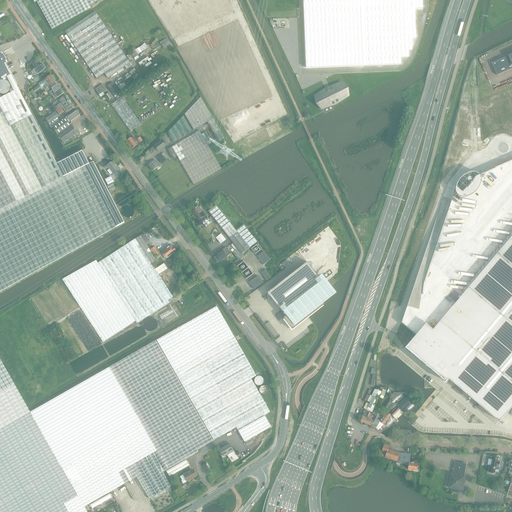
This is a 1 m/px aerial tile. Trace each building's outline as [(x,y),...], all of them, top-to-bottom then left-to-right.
[(32,0),(34,3),(36,2),(52,30),(69,21),(91,8),(89,5),(98,0),(32,0)] [(156,0),(174,39),(184,35),(187,42),(238,20),(228,0),(156,0)] [(303,0),(304,8),(306,68),(401,64),(400,57),(409,57),(408,50),(412,50),(412,38),(415,38),(414,8),(422,8),(422,3),(422,0),(303,0)] [(108,78),(129,63),(116,43),(95,12),(65,32),(97,78),(104,73),(108,78)] [(164,48),(170,44),(166,38),(160,43),(164,48)] [(146,43),(131,52),(133,56),(148,48),(146,43)] [(0,80),(7,77),(11,75),(5,63),(7,62),(3,52),(0,53),(0,80)] [(500,74),(511,68),(511,53),(495,62),(500,74)] [(38,74),(45,69),(42,64),(33,71),(29,73),(32,78),(36,75),(37,74),(38,74)] [(0,291),(124,223),(104,183),(93,162),(89,164),(82,151),(56,164),(11,75),(7,77),(14,91),(0,98),(0,291)] [(48,86),(55,81),(50,75),(44,80),(46,84),(45,85),(47,88),(45,89),(47,91),(50,89),(48,86)] [(127,87),(126,85),(134,81),(131,76),(127,79),(129,81),(126,83),(125,82),(120,85),(123,89),(127,87)] [(116,99),(121,96),(112,83),(107,86),(116,99)] [(326,89),(316,95),(322,108),(335,103),(347,96),(341,83),(329,87),(326,89)] [(49,92),(51,95),(60,88),(57,84),(51,88),(52,90),(49,92)] [(102,84),(95,89),(99,95),(101,97),(104,95),(103,93),(106,90),(102,84)] [(64,93),(60,88),(51,95),(55,99),(64,93)] [(54,105),(49,109),(52,112),(55,110),(60,106),(69,100),(65,95),(60,100),(61,102),(55,107),(54,105)] [(130,132),(141,124),(122,97),(111,105),(130,132)] [(224,137),(200,97),(199,99),(184,115),(193,130),(207,122),(209,125),(219,141),(224,137)] [(69,100),(60,106),(61,108),(62,108),(66,113),(74,107),(69,100)] [(68,116),(66,117),(71,124),(81,116),(76,110),(68,116)] [(49,124),(59,116),(55,112),(45,119),(49,124)] [(172,142),(192,131),(183,116),(167,133),(172,142)] [(60,122),(52,127),(63,143),(77,133),(71,124),(66,117),(60,122)] [(51,128),(52,127),(60,122),(58,119),(49,125),(51,128)] [(206,132),(201,134),(199,131),(196,133),(172,147),(193,183),(194,185),(221,169),(207,145),(210,143),(208,139),(209,138),(206,132)] [(135,143),(137,141),(133,137),(131,138),(130,137),(125,141),(129,146),(129,147),(130,148),(131,148),(131,149),(137,145),(135,143)] [(158,151),(165,146),(161,141),(154,146),(158,151)] [(176,157),(174,154),(171,148),(167,150),(172,159),(176,157)] [(161,154),(157,158),(161,164),(166,160),(161,154)] [(153,171),(159,166),(154,160),(148,165),(153,171)] [(425,251),(401,322),(416,335),(409,344),(405,347),(447,382),(450,378),(501,421),(511,407),(511,160),(479,175),(478,174),(476,173),(474,173),(472,172),(471,172),(469,172),(467,173),(465,174),(463,174),(462,175),(460,177),(459,178),(458,179),(457,181),(456,182),(456,184),(455,186),(455,187),(455,189),(454,190),(446,187),(434,223),(442,226),(440,233),(432,230),(430,237),(433,238),(430,245),(429,245),(427,252),(425,251)] [(112,161),(106,166),(108,169),(109,168),(109,169),(107,170),(110,175),(112,173),(113,173),(118,169),(112,161)] [(177,179),(182,176),(181,174),(185,171),(183,166),(173,171),(177,179)] [(112,183),(107,186),(110,191),(115,188),(112,183)] [(132,201),(132,199),(131,198),(130,197),(128,196),(126,197),(125,198),(124,199),(123,201),(124,202),(125,204),(126,205),(128,205),(130,205),(131,204),(132,203),(132,201)] [(216,205),(208,211),(233,243),(237,248),(235,250),(232,252),(236,257),(238,260),(243,255),(241,253),(260,239),(246,222),(236,230),(216,205)] [(138,212),(138,211),(138,210),(137,209),(137,208),(135,207),(134,206),(133,206),(131,206),(131,207),(129,208),(129,209),(128,209),(128,211),(128,213),(128,214),(129,215),(130,216),(132,216),(133,216),(134,216),(136,215),(137,215),(137,214),(138,212)] [(200,220),(206,215),(198,206),(193,210),(200,220)] [(201,223),(205,228),(212,223),(208,218),(201,223)] [(219,232),(212,223),(205,228),(212,237),(214,235),(221,244),(226,240),(221,234),(219,235),(217,233),(219,232)] [(144,234),(141,236),(145,243),(149,241),(144,234)] [(140,235),(135,239),(151,264),(156,261),(150,251),(145,243),(141,236),(140,235)] [(172,297),(151,264),(135,239),(117,251),(99,263),(97,260),(85,267),(62,279),(78,304),(103,342),(135,321),(137,324),(169,303),(167,300),(172,297)] [(166,259),(176,251),(173,247),(172,247),(170,245),(161,252),(166,259)] [(156,257),(160,254),(154,247),(150,250),(156,257)] [(219,263),(230,253),(225,247),(222,250),(214,256),(219,263)] [(263,264),(269,260),(263,252),(257,256),(263,264)] [(253,272),(243,261),(240,264),(237,261),(235,263),(247,277),(253,272)] [(267,292),(267,293),(283,311),(284,311),(285,311),(284,312),(286,314),(286,315),(283,317),(283,318),(284,319),(288,323),(290,327),(292,329),(308,317),(324,304),(323,303),(336,293),(335,291),(332,288),(329,284),(327,281),(325,279),(325,278),(322,275),(319,277),(307,262),(306,262),(308,264),(269,295),(267,292)] [(267,280),(271,277),(266,270),(262,273),(267,280)] [(278,283),(289,275),(287,272),(284,274),(282,271),(274,277),(278,283)] [(254,289),(263,283),(258,276),(249,282),(254,289)] [(238,430),(265,415),(270,412),(251,379),(256,376),(254,372),(238,344),(217,306),(155,341),(174,372),(198,414),(213,440),(236,427),(238,430)] [(160,313),(161,318),(174,313),(172,309),(160,313)] [(158,324),(158,323),(157,321),(156,319),(155,318),(154,317),(153,317),(151,317),(149,317),(148,317),(146,318),(145,319),(144,320),(144,321),(143,322),(143,324),(143,325),(143,327),(144,328),(145,329),(146,330),(147,331),(149,331),(150,332),(152,332),(153,331),(154,331),(155,330),(156,329),(157,327),(158,326),(158,324)] [(0,511),(86,511),(84,507),(125,484),(133,479),(137,477),(150,499),(151,498),(171,487),(162,472),(167,469),(198,452),(197,450),(212,441),(186,396),(172,372),(154,341),(130,355),(107,369),(105,370),(102,372),(68,392),(31,413),(14,384),(0,392),(0,511)] [(0,359),(0,392),(14,384),(0,359)] [(265,379),(265,377),(264,376),(263,375),(261,374),(259,374),(258,375),(256,377),(256,378),(256,379),(256,380),(257,381),(257,382),(259,383),(260,383),(261,383),(262,383),(264,382),(265,381),(265,379)] [(271,389),(271,387),(270,386),(269,385),(268,384),(267,384),(266,384),(265,384),(264,384),(262,385),(262,386),(261,387),(261,389),(261,391),(262,392),(263,393),(264,394),(265,394),(266,394),(268,394),(269,393),(270,392),(270,391),(271,390),(271,389)] [(372,396),(370,395),(367,402),(370,403),(366,410),(372,413),(379,398),(383,400),(386,391),(383,390),(382,393),(374,390),(372,396)] [(394,403),(389,408),(392,411),(390,414),(396,420),(402,415),(414,402),(413,402),(416,399),(411,395),(409,397),(407,396),(397,406),(394,403)] [(360,422),(364,423),(367,417),(369,417),(369,416),(370,416),(371,414),(365,411),(365,412),(364,412),(362,416),(363,416),(360,422)] [(375,415),(374,416),(376,417),(375,419),(372,427),(375,428),(376,429),(377,428),(376,427),(380,422),(379,421),(382,418),(381,418),(383,416),(376,413),(375,415)] [(383,416),(381,418),(382,418),(379,421),(380,422),(383,425),(387,421),(388,421),(389,420),(389,418),(388,418),(390,416),(387,413),(386,415),(385,414),(383,416)] [(271,427),(265,415),(238,430),(244,441),(271,427)] [(364,423),(372,427),(375,419),(376,417),(374,416),(374,417),(375,417),(374,418),(370,416),(369,416),(369,417),(367,417),(364,423)] [(385,427),(383,425),(380,422),(376,427),(377,428),(376,429),(378,431),(381,426),(384,428),(385,427)] [(233,451),(229,444),(229,443),(219,449),(224,457),(227,455),(230,453),(233,459),(236,457),(233,451)] [(419,467),(420,464),(409,463),(410,455),(400,454),(388,450),(389,446),(384,445),(381,453),(386,454),(385,457),(384,458),(397,462),(397,461),(401,462),(401,464),(408,465),(408,470),(417,471),(417,467),(419,467)] [(490,465),(489,472),(491,473),(494,473),(495,473),(496,469),(499,470),(500,462),(499,462),(500,458),(497,458),(497,457),(494,456),(494,457),(493,457),(491,465),(490,465)] [(166,471),(169,477),(189,466),(186,460),(166,471)] [(461,493),(461,490),(463,491),(466,477),(464,476),(466,466),(463,465),(463,467),(457,466),(458,464),(455,464),(453,474),(452,474),(449,488),(451,488),(450,492),(461,493)] [(185,478),(181,480),(183,483),(187,481),(196,476),(192,469),(183,474),(185,478)]
